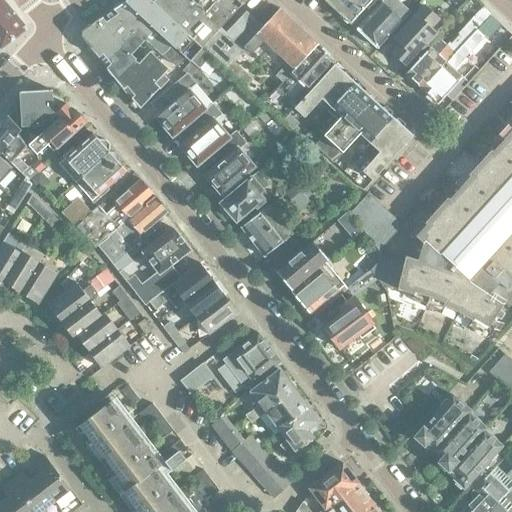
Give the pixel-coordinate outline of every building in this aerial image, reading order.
[(26,28),(3,0),(0,0),(0,49),(26,31),(26,28)] [(202,66),(212,56),(202,47),(153,1),(153,2),(150,0),(127,0),(125,2),(184,57),(190,63),(194,59),(202,66)] [(154,0),(153,1),(202,47),(219,29),(242,5),(237,0),(154,0)] [(378,0),(325,0),(342,15),(340,16),(348,23),(350,22),(351,24),(367,6),(369,8),(375,1),(374,0),(377,0),(378,0)] [(384,0),(382,2),(358,29),(379,48),(403,21),(411,13),(396,0),(384,0)] [(81,37),(105,65),(137,31),(147,40),(150,37),(157,43),(156,45),(163,51),(178,64),(184,57),(125,2),(82,31),(82,32),(81,37)] [(439,20),(424,7),(394,39),(400,44),(392,52),(407,66),(436,33),(431,29),(439,20)] [(279,9),(262,28),(246,46),(253,53),(264,40),(274,49),(296,25),(279,9)] [(219,29),(202,47),(212,56),(213,55),(226,67),(246,46),(262,28),(246,13),(226,34),(219,29)] [(421,89),(471,36),(463,28),(458,33),(459,35),(439,56),(430,47),(406,74),(421,89)] [(277,76),(284,82),(318,45),(301,29),(278,53),(289,63),(277,76)] [(106,69),(116,80),(134,60),(136,61),(137,59),(132,55),(147,40),(137,31),(105,65),(107,68),(106,69)] [(464,88),(458,82),(462,78),(454,69),(470,51),(479,42),(471,36),(421,89),(438,104),(446,96),(452,101),(464,88)] [(334,59),(318,45),(284,82),(277,90),(285,97),(299,81),(304,87),(307,89),(334,59)] [(135,61),(136,61),(134,60),(116,80),(127,93),(159,60),(150,52),(138,64),(135,61)] [(169,69),(159,60),(127,93),(140,108),(159,88),(155,84),(169,69)] [(226,68),(244,86),(252,78),(234,60),(226,68)] [(310,92),(299,105),(295,109),(304,118),(321,99),(331,108),(354,82),(352,80),(353,77),(347,71),(343,73),(335,65),(310,92)] [(176,133),(204,110),(187,93),(193,87),(184,77),(152,104),(160,114),(155,118),(172,138),(177,134),(176,133)] [(356,84),(354,82),(331,108),(341,117),(324,136),(327,139),(333,144),(373,100),(365,93),(366,89),(360,83),(356,84)] [(293,99),(299,105),(310,92),(307,89),(304,87),(293,99)] [(44,133),(36,140),(30,146),(37,153),(50,141),(57,148),(86,122),(68,101),(58,111),(60,119),(53,124),(51,90),(19,93),(22,127),(44,126),(44,133)] [(333,144),(339,150),(343,153),(360,134),(370,143),(392,118),(391,116),(392,113),(385,107),(382,108),(373,100),(333,144)] [(209,105),(204,110),(176,133),(177,134),(184,143),(180,146),(197,167),(201,163),(201,162),(229,138),(213,120),(219,115),(209,105)] [(15,108),(7,117),(18,127),(15,108)] [(28,146),(20,136),(18,133),(21,130),(18,127),(7,117),(0,124),(0,152),(24,176),(27,173),(24,170),(27,166),(17,157),(21,153),(28,146)] [(394,119),(392,118),(370,143),(380,152),(363,172),(372,180),(375,177),(412,136),(404,129),(405,124),(398,118),(394,119)] [(404,262),(397,289),(413,294),(411,298),(414,301),(417,303),(419,304),(422,306),(426,307),(429,308),(432,309),(435,310),(439,310),(442,310),(444,306),(458,312),(472,320),(469,324),(471,326),(473,328),(474,330),(476,332),(478,334),(481,336),(482,336),(482,337),(483,337),(484,337),(485,337),(486,337),(487,337),(488,337),(489,337),(489,336),(490,336),(491,335),(491,334),(492,334),(492,333),(493,333),(493,332),(493,331),(493,330),(493,329),(493,328),(493,327),(492,326),(492,325),(491,325),(491,324),(490,324),(506,301),(508,302),(511,298),(511,126),(424,223),(426,225),(415,237),(423,243),(418,260),(405,256),(404,262)] [(20,136),(28,146),(29,147),(30,146),(36,140),(30,134),(25,132),(20,136)] [(56,162),(74,183),(109,151),(109,145),(110,145),(105,140),(98,139),(92,133),(74,150),(72,148),(56,162)] [(235,133),(229,138),(201,162),(201,163),(209,172),(204,175),(221,196),(255,167),(238,148),(244,143),(235,133)] [(318,149),(324,154),(333,144),(327,139),(318,149)] [(330,160),(339,150),(333,144),(324,154),(330,160)] [(109,152),(109,151),(74,183),(93,204),(109,190),(107,188),(126,171),(120,165),(121,159),(115,153),(109,152)] [(0,177),(9,168),(0,158),(0,177)] [(44,166),(38,159),(32,165),(38,172),(44,166)] [(258,193),(261,190),(251,177),(220,203),(236,222),(254,207),(257,210),(266,202),(258,193)] [(13,215),(32,185),(24,179),(6,210),(13,215)] [(155,196),(141,180),(114,203),(116,205),(106,214),(98,205),(76,227),(95,248),(98,246),(155,196)] [(296,186),(286,193),(296,206),(306,199),(296,186)] [(350,213),(363,230),(383,207),(368,193),(350,213)] [(32,195),(27,203),(42,218),(49,212),(32,195)] [(169,212),(155,196),(98,246),(126,282),(140,271),(127,256),(125,253),(140,242),(140,241),(138,237),(142,234),(147,237),(155,231),(151,226),(169,212)] [(264,257),(282,243),(292,234),(270,205),(259,213),(241,227),(264,257)] [(64,215),(76,227),(84,219),(72,207),(64,215)] [(403,225),(383,207),(363,230),(379,251),(403,225)] [(49,212),(42,218),(51,227),(57,221),(49,212)] [(353,238),(361,231),(348,212),(338,220),(353,238)] [(148,301),(163,290),(179,278),(170,265),(189,251),(190,250),(189,249),(174,230),(173,228),(172,229),(172,230),(144,251),(143,251),(142,252),(143,253),(158,272),(134,291),(144,304),(148,301)] [(0,282),(1,284),(2,282),(26,244),(8,233),(0,245),(0,282)] [(292,291),(324,264),(323,264),(328,259),(321,251),(313,242),(276,273),(292,291)] [(44,254),(26,244),(2,282),(20,293),(39,263),(44,254)] [(80,263),(87,256),(77,248),(71,255),(80,263)] [(89,271),(95,264),(87,256),(80,263),(89,271)] [(383,257),(370,270),(377,280),(381,285),(397,289),(404,262),(384,257),(383,257)] [(39,263),(20,293),(38,304),(57,274),(39,263)] [(199,263),(179,278),(163,290),(148,301),(154,308),(168,297),(175,307),(183,301),(212,279),(199,263)] [(340,284),(324,264),(292,291),(291,292),(309,314),(337,290),(336,288),(340,284)] [(105,269),(89,282),(97,292),(113,279),(105,269)] [(370,270),(362,276),(370,286),(377,280),(370,270)] [(183,301),(195,317),(224,295),(212,279),(183,301)] [(59,322),(88,300),(76,283),(47,305),(59,322)] [(112,292),(119,302),(126,297),(119,287),(112,292)] [(237,312),(224,295),(195,317),(208,334),(237,312)] [(129,321),(139,314),(126,297),(119,302),(116,305),(129,321)] [(339,307),(343,312),(323,327),(331,337),(330,341),(333,345),(337,346),(340,349),(373,324),(353,297),(339,307)] [(101,317),(88,300),(59,322),(72,339),(76,336),(101,317)] [(87,352),(116,330),(104,314),(101,317),(76,336),(87,352)] [(136,326),(144,336),(151,330),(143,320),(136,326)] [(162,328),(178,348),(185,342),(169,322),(162,328)] [(87,352),(100,369),(129,347),(116,330),(87,352)] [(223,359),(245,388),(280,361),(258,333),(223,359)] [(497,380),(511,363),(511,360),(504,354),(489,372),(497,380)] [(511,363),(497,380),(511,393),(511,363)] [(181,380),(190,393),(213,376),(203,364),(181,380)] [(244,415),(250,423),(266,410),(294,390),(279,370),(250,392),(251,393),(248,395),(256,406),(244,415)] [(126,398),(134,392),(129,386),(121,391),(126,398)] [(309,409),(294,390),(266,410),(281,430),(309,409)] [(134,392),(126,398),(131,405),(139,399),(134,392)] [(427,442),(435,449),(435,450),(468,413),(469,413),(471,411),(467,408),(463,401),(456,398),(452,395),(448,399),(442,402),(440,409),(414,437),(424,446),(427,442)] [(188,511),(156,470),(161,466),(111,402),(75,430),(124,493),(120,497),(131,511),(188,511)] [(152,404),(139,414),(144,421),(150,416),(158,411),(152,404)] [(309,409),(281,430),(289,440),(283,444),(291,452),(295,448),(296,450),(313,436),(311,433),(316,429),(313,425),(318,421),(309,409)] [(158,411),(150,416),(155,423),(163,417),(158,411)] [(472,416),(469,413),(468,413),(435,450),(435,449),(433,451),(441,459),(438,462),(448,471),(450,469),(449,469),(484,430),(484,431),(486,429),(483,426),(479,419),(472,416)] [(224,416),(217,422),(213,425),(232,451),(243,442),(224,416)] [(163,417),(155,423),(160,429),(168,424),(163,417)] [(168,424),(160,429),(166,436),(173,430),(168,424)] [(487,433),(484,431),(484,430),(449,469),(450,469),(457,476),(454,480),(464,488),(502,446),(499,444),(494,437),(487,433)] [(250,435),(243,442),(232,451),(240,460),(258,444),(250,435)] [(185,447),(179,440),(166,451),(172,458),(185,447)] [(258,444),(240,460),(249,470),(267,454),(258,444)] [(256,478),(274,463),(267,454),(249,470),(256,478)] [(39,473),(33,477),(52,502),(69,489),(44,457),(33,465),(39,473)] [(282,472),(281,470),(274,463),(256,478),(265,488),(282,472)] [(311,490),(326,508),(356,484),(357,485),(358,483),(342,463),(316,483),(311,490)] [(209,477),(202,469),(189,480),(195,488),(201,483),(209,477)] [(282,472),(265,488),(274,498),(292,482),(282,472)] [(23,473),(12,482),(34,511),(38,511),(52,502),(33,477),(29,481),(23,473)] [(488,511),(503,497),(495,489),(500,483),(490,473),(484,479),(484,478),(473,490),(477,494),(461,511),(462,511),(488,511)] [(209,477),(201,483),(206,489),(213,484),(209,477)] [(7,497),(1,501),(9,511),(34,511),(12,482),(1,490),(7,497)] [(213,484),(206,489),(211,496),(218,490),(213,484)] [(363,489),(361,490),(357,485),(356,484),(326,508),(320,511),(360,511),(371,504),(371,503),(373,501),(363,489)] [(511,511),(511,486),(503,497),(488,511),(511,511)] [(213,511),(222,511),(225,511),(231,506),(226,499),(212,510),(213,511)] [(0,511),(9,511),(1,501),(0,502),(0,511)] [(310,511),(303,502),(295,511),(310,511)]
